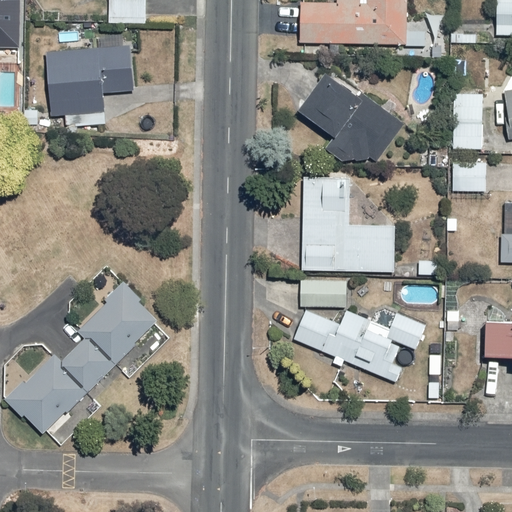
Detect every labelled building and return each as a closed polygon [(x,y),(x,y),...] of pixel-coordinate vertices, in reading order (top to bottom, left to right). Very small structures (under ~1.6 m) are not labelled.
[(0,0),(0,45),(24,46),(23,0),(0,0)] [(111,0),(111,24),(151,25),(151,0),(111,0)] [(369,0),(369,2),(307,1),(306,42),(410,43),(411,0),(369,0)] [(511,0),(500,0),(501,34),(511,34),(511,0)] [(451,42),(478,43),(487,43),(488,24),(477,24),(452,22),(451,42)] [(104,49),(54,51),(56,115),(69,114),(69,125),(109,123),(108,92),(139,91),(138,43),(125,43),(125,36),(104,37),(104,49)] [(307,109),(337,133),(328,145),(369,177),(408,128),(336,72),(307,109)] [(488,93),(457,92),(457,150),(487,150),(488,93)] [(491,159),(457,160),(457,192),(491,191),(491,159)] [(309,176),(304,270),(398,270),(398,225),(354,225),(354,176),(309,176)] [(421,258),(421,273),(441,273),(441,258),(421,258)] [(306,277),(305,306),(344,306),(344,278),(306,277)] [(24,418),(30,413),(51,434),(73,415),(67,408),(156,332),(153,329),(162,321),(130,284),(108,303),(110,306),(85,328),(92,336),(62,362),(55,353),(7,400),(24,418)] [(347,322),(312,309),(300,339),(339,353),(335,363),(346,368),(349,360),(401,379),(406,366),(400,364),(407,346),(418,350),(429,323),(401,312),(395,327),(352,311),(347,322)] [(511,322),(490,322),(490,354),(511,354),(511,322)]
